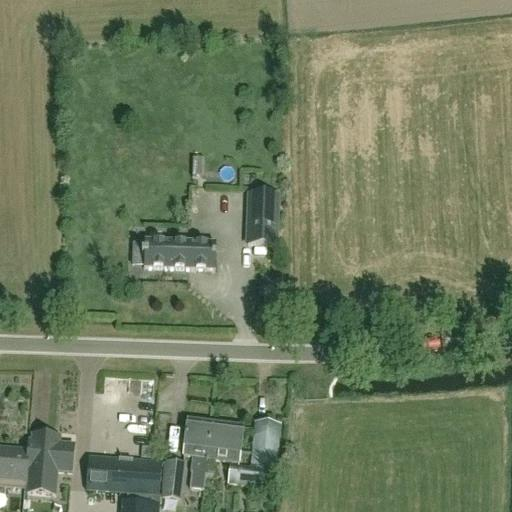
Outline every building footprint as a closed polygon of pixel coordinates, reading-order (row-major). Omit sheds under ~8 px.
[(248,248),(276,249),(278,198),(249,197),(248,248)] [(215,274),(216,247),(145,245),(144,256),(142,256),(142,260),(144,260),(144,271),(215,274)] [(257,291),(273,289),(271,277),(255,279),(257,291)] [(156,281),(156,292),(181,293),(182,282),(156,281)] [(193,299),(192,308),(226,311),(227,302),(193,299)] [(188,423),(183,459),(192,460),(190,476),(191,476),(189,491),(203,493),(205,477),(207,478),(210,450),(207,449),(209,428),(210,426),(188,423)] [(210,450),(207,478),(215,478),(216,464),(239,467),(245,431),(210,426),(209,428),(207,449),(210,450)] [(280,430),(254,427),(250,472),(233,470),(231,488),(260,491),(274,492),(280,430)] [(0,452),(0,484),(25,486),(26,472),(27,472),(29,444),(26,444),(25,455),(0,452)] [(75,447),(29,444),(27,472),(37,473),(37,482),(38,482),(36,500),(51,502),(52,483),(51,483),(52,474),(73,476),(75,447)] [(151,459),(151,448),(142,447),(141,459),(151,459)] [(87,458),(85,493),(127,496),(160,498),(162,463),(127,461),(87,458)] [(166,462),(161,502),(182,504),(187,465),(166,462)] [(260,491),(259,505),(273,506),(274,492),(260,491)]
